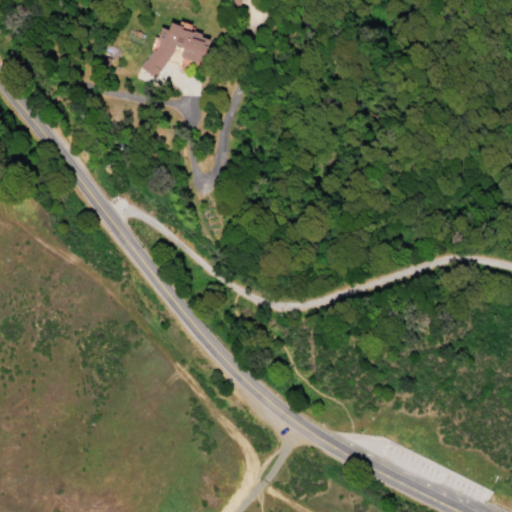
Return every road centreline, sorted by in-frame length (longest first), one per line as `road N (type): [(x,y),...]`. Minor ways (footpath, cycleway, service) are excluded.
road 1 (secondary): [(0,80),(242,381),(301,429),(456,511)]
road 2 (residential): [(92,200),(162,228),(230,285),(269,302),(345,293),(459,257),(511,267)]
